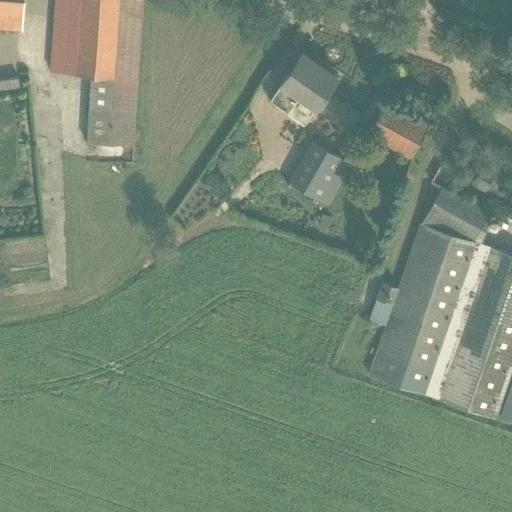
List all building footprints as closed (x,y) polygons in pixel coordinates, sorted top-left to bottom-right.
[(0,0),(0,27),(21,29),(22,0),(0,0)] [(55,0),(50,71),(90,74),(86,141),(132,144),(141,0),(55,0)] [(269,101),(287,114),(303,125),(337,77),(302,53),(269,101)] [(0,89),(17,86),(15,76),(0,79),(0,89)] [(385,100),(375,117),(366,134),(411,158),(429,124),(385,100)] [(311,141),(288,184),(327,204),(350,162),(311,141)] [(393,304),(371,369),(369,375),(496,418),(511,370),(511,254),(478,243),(488,213),(432,182),(440,166),(439,166),(430,182),(441,188),(435,198),(421,223),(399,287),(382,281),(376,298),(393,304)] [(332,218),(323,215),(319,227),(328,230),(332,218)]
